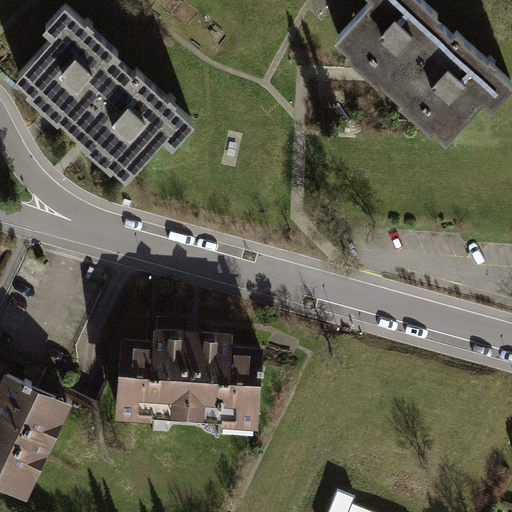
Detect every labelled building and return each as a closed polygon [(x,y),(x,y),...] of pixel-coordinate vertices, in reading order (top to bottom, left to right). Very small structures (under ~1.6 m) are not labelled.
[(72,0),(67,0),(45,24),(55,33),(19,71),(33,84),(29,89),(60,117),(64,113),(68,117),(78,126),(82,130),(78,134),(117,170),(121,166),(135,178),(176,134),(183,140),(203,118),(144,64),(139,69),(124,56),(128,51),(72,0)] [(421,0),(369,0),(333,40),(347,52),(344,55),(378,85),(379,83),(383,87),(394,97),(400,102),(397,105),(432,137),(434,134),(448,147),(483,109),(490,115),(511,91),(511,83),(457,33),(453,37),(437,23),(441,18),(421,0)] [(268,344),(236,342),(237,332),(197,330),(159,328),(159,341),(124,340),(120,420),(155,421),(155,415),(225,418),(225,425),(263,427),(268,344)] [(0,382),(0,489),(31,503),(76,403),(5,372),(0,382)] [(357,496),(340,489),(331,511),(377,511),(354,503),(357,496)]
